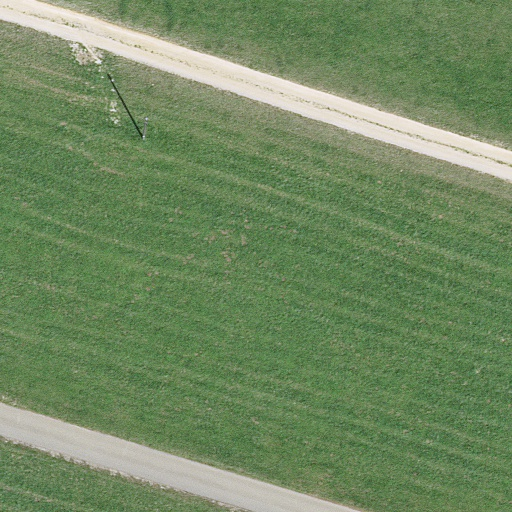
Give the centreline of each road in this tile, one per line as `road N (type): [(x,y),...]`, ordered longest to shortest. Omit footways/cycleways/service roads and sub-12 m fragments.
road 1 (track): [(511,161),(8,0)]
road 2 (unclassified): [(325,511),(0,411)]
